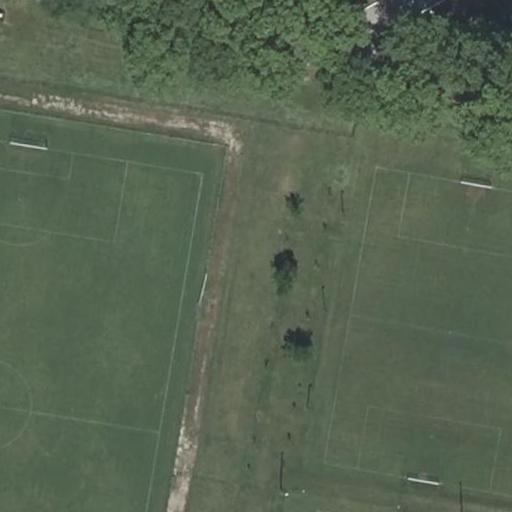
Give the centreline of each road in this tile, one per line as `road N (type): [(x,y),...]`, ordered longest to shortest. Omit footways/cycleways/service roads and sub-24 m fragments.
road 1 (residential): [(511,93),(319,44)]
road 2 (residential): [(138,0),(319,44)]
